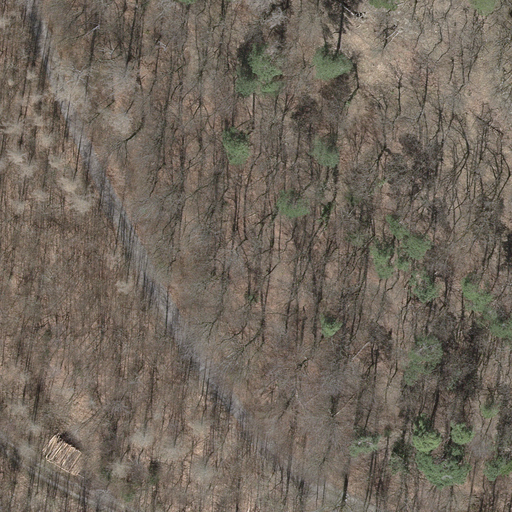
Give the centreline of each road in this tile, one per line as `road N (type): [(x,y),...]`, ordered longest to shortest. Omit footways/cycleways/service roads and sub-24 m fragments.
road 1 (track): [(365,511),(294,466),(237,412),(193,354),(121,239),(33,0)]
road 2 (track): [(69,484),(68,413),(0,287)]
road 3 (track): [(0,437),(44,472),(132,511)]
